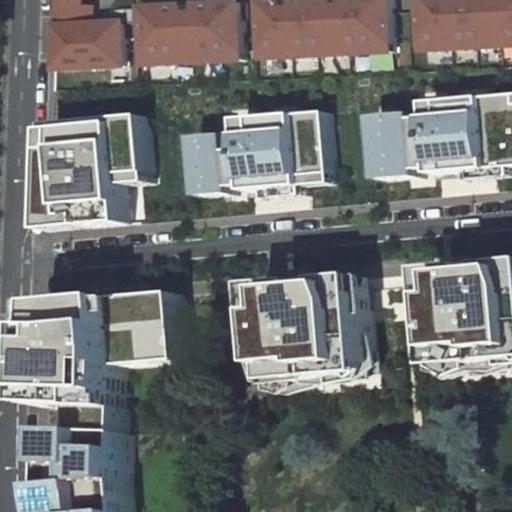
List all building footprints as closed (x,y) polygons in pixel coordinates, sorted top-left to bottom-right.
[(285,3),(265,4),(268,60),(398,53),(394,0),(348,0),(349,17),(350,25),(337,26),(337,18),(336,0),(298,2),(299,20),(299,28),(287,28),(286,20),(285,3)] [(511,47),(511,0),(508,0),(509,9),(509,16),(498,17),(497,9),(496,0),(458,0),(459,11),(460,19),(447,20),(447,12),(446,0),(424,0),(428,52),(511,47)] [(185,8),(147,10),(151,66),(248,61),(245,5),(200,7),(201,24),(201,35),(187,35),(186,25),(185,8)] [(78,7),(61,7),(60,27),(78,26),(78,7)] [(100,25),(99,7),(78,7),(78,26),(100,25)] [(498,17),(509,16),(509,9),(497,9),(498,17)] [(460,19),(459,11),(447,12),(447,20),(460,19)] [(350,25),(349,17),(337,18),(337,26),(350,25)] [(299,28),(299,20),(286,20),(287,28),(299,28)] [(58,71),(130,67),(128,23),(100,25),(60,27),(58,71)] [(201,35),(201,24),(186,25),(187,35),(201,35)] [(423,117),(391,120),(393,132),(382,133),(387,181),(429,178),(428,173),(427,155),(439,154),(441,172),(441,176),(471,174),(511,169),(511,97),(450,104),(451,119),(436,120),(423,121),(423,117)] [(450,104),(435,105),(436,120),(451,119),(450,104)] [(236,139),(201,142),(207,198),(241,195),(240,177),(252,175),(254,194),(268,192),(312,188),(311,178),(341,176),(335,114),(262,120),(264,136),(248,137),(250,152),(238,153),(236,139)] [(152,118),(56,127),(53,233),(135,225),(132,187),(131,177),(157,175),(152,118)] [(264,136),(262,120),(247,122),(248,137),(264,136)] [(393,132),(391,120),(381,121),(382,133),(393,132)] [(439,154),(427,155),(428,173),(441,172),(439,154)] [(511,169),(471,174),(472,183),(511,178),(511,169)] [(157,175),(131,177),(132,187),(158,185),(157,175)] [(341,176),(311,178),(312,188),(341,185),(341,176)] [(312,188),(268,192),(269,201),(313,197),(312,188)] [(511,277),(510,267),(440,273),(444,314),(448,314),(450,332),(446,332),(449,371),(511,364),(511,277)] [(374,279),(337,282),(338,293),(375,290),(374,279)] [(285,287),(267,289),(276,386),(364,378),(363,367),(381,365),(375,290),(338,293),(337,282),(285,287)] [(194,354),(189,296),(50,308),(48,408),(85,410),(84,434),(61,433),(60,487),(61,511),(137,511),(135,484),(136,436),(131,435),(132,410),(123,410),(124,382),(133,382),(133,360),(194,354)] [(383,376),(381,365),(363,367),(364,378),(383,376)]
